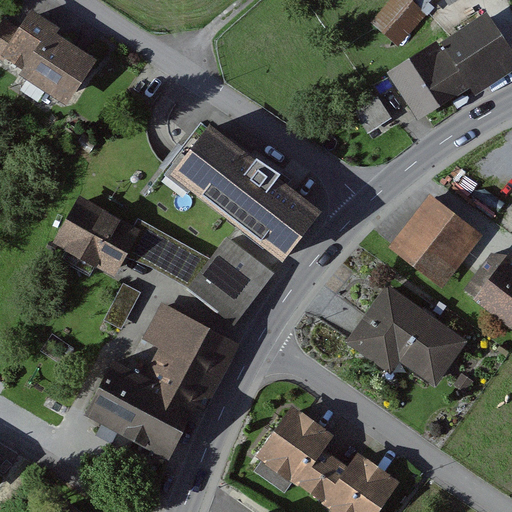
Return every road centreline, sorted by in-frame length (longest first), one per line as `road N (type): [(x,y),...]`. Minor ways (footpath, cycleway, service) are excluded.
road 1 (residential): [(367,204),(78,0)]
road 2 (residential): [(259,336),(511,511)]
road 3 (tertiary): [(182,511),(259,336)]
road 4 (tertiary): [(367,204),(453,136),(511,102)]
road 5 (tertiary): [(259,336),(367,204)]
road 6 (residential): [(128,511),(0,426)]
